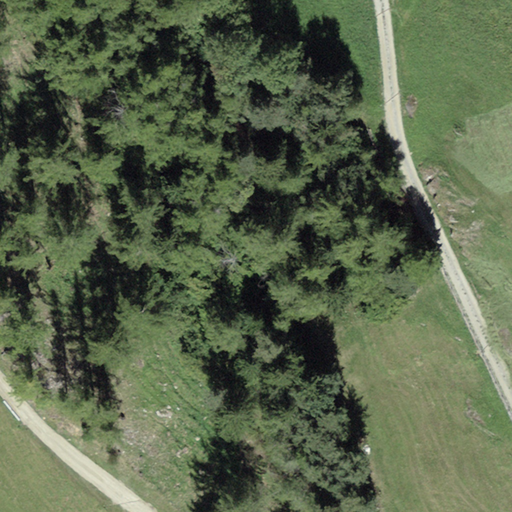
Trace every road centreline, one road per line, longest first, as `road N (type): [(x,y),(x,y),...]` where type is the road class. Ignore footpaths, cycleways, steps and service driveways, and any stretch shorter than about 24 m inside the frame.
road 1 (track): [(511,399),(406,169),(381,0)]
road 2 (unclassified): [(140,511),(32,418),(0,377)]
